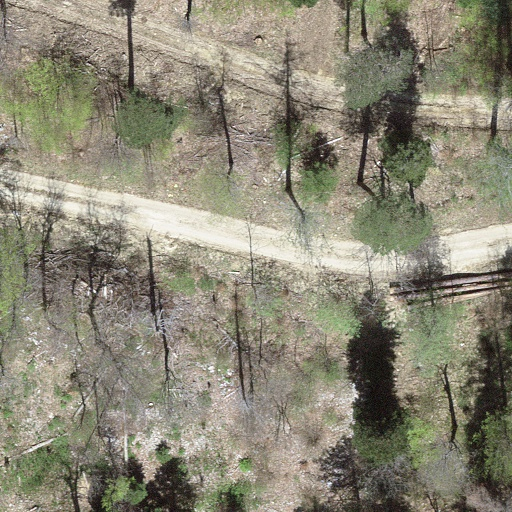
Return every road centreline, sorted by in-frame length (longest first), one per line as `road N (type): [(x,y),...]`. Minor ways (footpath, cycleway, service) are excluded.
road 1 (track): [(511,244),(428,261),(350,264),(259,249),(0,178)]
road 2 (track): [(28,0),(328,87),(511,116)]
